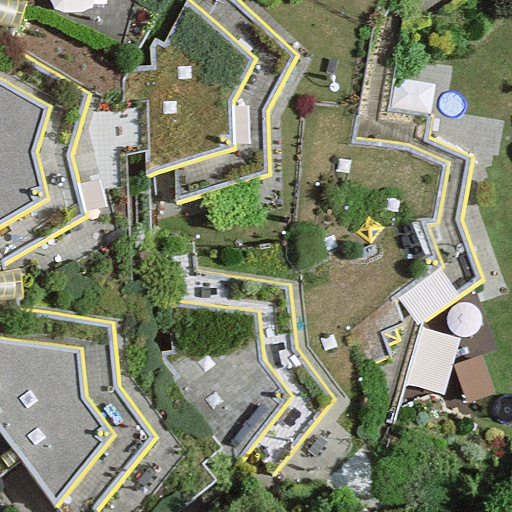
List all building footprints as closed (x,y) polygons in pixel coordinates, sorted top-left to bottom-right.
[(0,0),(0,16),(121,72),(136,0),(0,0)] [(146,101),(148,152),(147,174),(174,168),(179,210),(274,179),(265,113),(298,55),(237,0),(179,0),(163,34),(152,40),(152,67),(137,69),(133,102),(146,101)] [(0,289),(128,307),(103,153),(121,72),(0,16),(0,289)] [(173,386),(261,487),(334,400),(298,348),(293,283),(195,270),(193,243),(147,249),(173,386)] [(0,435),(59,511),(174,511),(215,484),(131,374),(128,307),(0,289),(0,435)]
